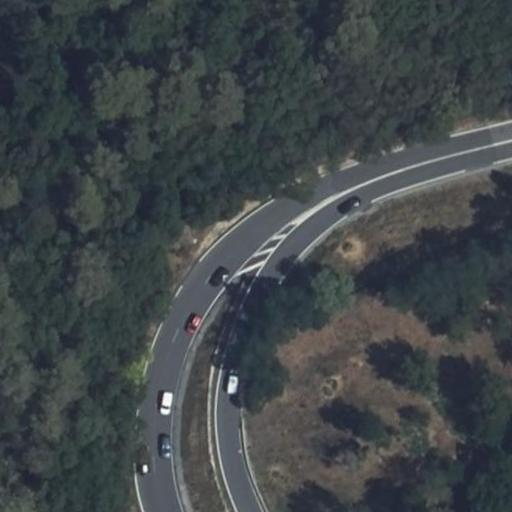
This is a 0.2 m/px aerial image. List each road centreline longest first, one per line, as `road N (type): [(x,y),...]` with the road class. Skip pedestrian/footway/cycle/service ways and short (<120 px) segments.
road 1 (tertiary): [(422,163),(355,178),(296,206),(234,250),(202,287),(173,335),(159,391),(163,511)]
road 2 (tertiary): [(252,511),(229,431),(227,388),(240,339),(269,284),(312,230),(422,163)]
